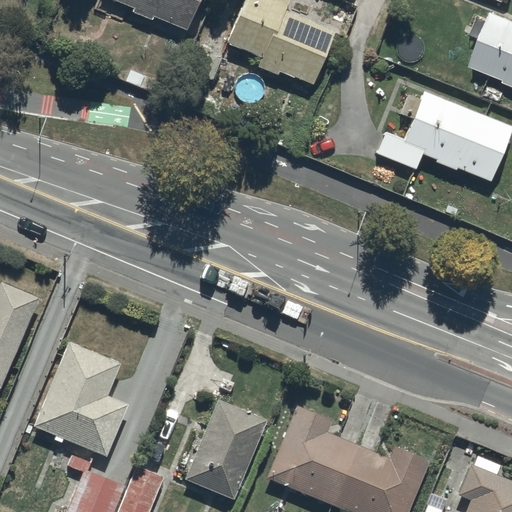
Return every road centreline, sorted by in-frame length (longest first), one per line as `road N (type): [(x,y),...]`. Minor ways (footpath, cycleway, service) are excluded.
road 1 (secondary): [(0,176),(511,372)]
road 2 (secondary): [(0,170),(110,166),(251,208),(511,308)]
